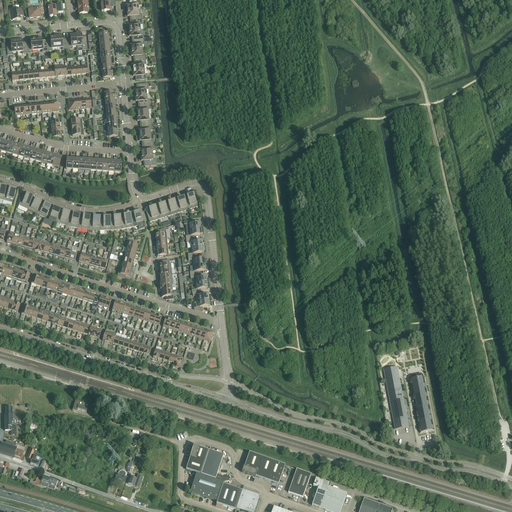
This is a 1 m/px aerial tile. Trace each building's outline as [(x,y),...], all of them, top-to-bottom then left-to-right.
[(83,2),(83,0),(81,1),(81,2),(78,2),(78,7),(78,10),(79,10),(79,15),(87,14),(87,13),(88,13),(88,9),(87,9),(87,8),(89,8),(88,1),(83,2)] [(109,8),(113,8),(111,0),(108,0),(108,1),(101,2),(101,4),(102,12),(109,12),(109,8)] [(138,11),(138,6),(140,5),(139,0),(129,1),(129,6),(126,6),(127,12),(138,11)] [(48,7),(48,10),(48,11),(49,11),(49,18),(56,17),(56,14),(63,13),(62,5),(57,5),(57,9),(56,9),(55,7),(48,7)] [(28,9),(25,9),(26,14),(29,14),(29,19),(34,19),(34,20),(36,19),(40,18),(40,13),(43,13),(42,7),(38,7),(37,9),(37,10),(37,11),(29,11),(28,9)] [(12,21),(20,20),(20,15),(23,15),(22,9),(19,9),(19,10),(13,11),(13,10),(9,10),(9,16),(12,16),(12,21)] [(141,20),(141,15),(138,16),(138,11),(127,12),(128,17),(130,17),(131,21),(141,20)] [(140,31),(139,26),(142,25),(141,20),(131,21),(131,26),(128,26),(129,32),(140,31)] [(143,40),(143,35),(140,36),(140,31),(129,32),(129,37),(132,37),(133,41),(143,40)] [(108,40),(108,38),(109,38),(108,33),(104,33),(104,34),(99,35),(99,41),(108,40)] [(81,35),(76,36),(77,47),(77,49),(82,49),(87,48),(86,38),(82,38),(81,35)] [(77,47),(76,36),(70,36),(71,39),(66,40),(67,50),(72,50),(72,47),(77,47)] [(66,40),(62,40),(62,37),(56,38),(57,49),(62,48),(62,51),(67,50),(66,40)] [(57,49),(56,38),(50,38),(51,41),(46,42),(47,52),(52,52),(52,49),(57,49)] [(46,42),(42,42),(42,39),(36,40),(37,51),(42,50),(42,53),(47,52),(46,42)] [(37,51),(36,40),(30,40),(31,43),(26,43),(27,54),(32,54),(32,51),(37,51)] [(142,50),(141,45),(144,45),(143,40),(133,41),(133,46),(130,46),(131,52),(142,50)] [(26,43),(22,44),(22,41),(16,42),(17,53),(22,52),(22,55),(27,54),(26,43)] [(17,53),(16,42),(11,42),(11,45),(6,45),(7,56),(12,56),(12,53),(17,53)] [(145,60),(145,55),(142,56),(142,50),(131,52),(131,57),(134,57),(135,61),(145,60)] [(144,70),(143,65),(146,65),(145,60),(135,61),(135,66),(132,66),(133,71),(144,70)] [(65,69),(65,67),(54,68),(54,70),(55,70),(55,78),(57,78),(64,78),(66,77),(65,69)] [(144,75),(144,70),(133,71),(133,77),(136,77),(136,81),(147,80),(147,75),(144,75)] [(112,72),(102,73),(103,80),(107,80),(107,79),(112,78),(112,77),(113,76),(112,72)] [(146,95),(146,90),(148,90),(148,84),(137,85),(137,91),(135,91),(135,97),(146,95)] [(150,105),(149,100),(147,100),(146,95),(135,97),(136,102),(138,102),(139,106),(150,105)] [(148,115),(148,110),(150,110),(150,105),(139,106),(139,111),(137,111),(137,116),(148,115)] [(152,125),(151,120),(149,120),(148,115),(137,116),(138,122),(140,122),(141,126),(152,125)] [(150,135),(150,130),(152,130),(152,125),(141,126),(141,130),(139,131),(139,136),(150,135)] [(153,145),(153,140),(151,140),(150,135),(139,136),(140,142),(142,142),(143,146),(153,145)] [(10,142),(4,141),(1,152),(6,154),(10,142)] [(15,144),(10,142),(6,154),(12,155),(15,144)] [(21,145),(15,144),(12,155),(18,157),(21,145)] [(27,147),(21,145),(18,157),(24,159),(27,147)] [(152,155),(152,150),(154,150),(153,145),(143,146),(143,150),(140,151),(141,156),(152,155)] [(33,149),(27,147),(24,159),(30,160),(33,149)] [(38,150),(33,149),(30,160),(35,162),(38,150)] [(44,152),(38,150),(35,162),(41,163),(44,152)] [(50,153),(44,152),(41,163),(47,165),(50,153)] [(56,155),(50,153),(47,165),(53,167),(56,155)] [(62,157),(56,155),(53,167),(59,168),(62,157)] [(145,167),(155,166),(155,160),(153,160),(152,155),(141,156),(142,162),(144,162),(145,167)] [(3,201),(12,204),(16,192),(9,190),(9,191),(6,190),(3,201)] [(188,211),(197,208),(196,203),(197,203),(197,197),(196,197),(194,198),(193,195),(187,198),(187,199),(184,200),(188,211)] [(32,200),(33,198),(26,196),(26,197),(22,196),(19,206),(27,210),(32,200)] [(184,200),(184,199),(177,201),(178,202),(175,203),(178,214),(188,211),(184,200)] [(35,201),(32,200),(27,210),(36,214),(41,204),(42,203),(35,200),(35,201)] [(175,203),(174,202),(168,204),(168,205),(165,206),(169,217),(178,214),(175,203)] [(41,204),(36,214),(45,219),(50,209),(51,208),(44,205),(44,206),(41,204)] [(165,206),(165,205),(158,207),(159,208),(156,209),(159,220),(169,217),(165,206)] [(156,209),(155,208),(149,210),(149,211),(146,212),(150,223),(159,220),(156,209)] [(45,219),(43,222),(54,226),(55,223),(60,212),(54,209),(53,210),(50,209),(45,219)] [(69,216),(70,215),(63,213),(63,214),(60,213),(55,223),(66,227),(69,216)] [(144,225),(140,213),(134,215),(134,216),(131,217),(133,228),(144,225)] [(79,218),(80,217),(73,215),(73,217),(69,216),(66,227),(77,229),(79,218)] [(131,217),(130,216),(124,217),(124,218),(121,219),(120,219),(121,230),(133,228),(131,217)] [(90,220),(90,218),(83,217),(83,219),(79,218),(77,229),(88,231),(90,220)] [(100,220),(100,219),(93,218),(93,220),(90,220),(88,231),(99,232),(100,220)] [(121,219),(120,218),(113,218),(114,220),(110,220),(110,231),(121,230),(120,219),(121,219)] [(110,220),(110,219),(103,219),(103,220),(100,220),(99,232),(110,231),(110,220)] [(184,222),(184,226),(186,226),(186,231),(201,229),(201,226),(200,226),(200,223),(199,223),(199,224),(191,225),(191,221),(184,222)] [(201,229),(186,231),(187,237),(186,237),(186,240),(193,239),(193,236),(201,235),(201,236),(201,233),(201,229)] [(168,256),(166,231),(158,232),(158,235),(154,235),(155,239),(156,239),(156,243),(155,243),(156,249),(157,249),(157,253),(156,253),(157,258),(162,258),(161,256),(168,256)] [(10,233),(7,244),(10,245),(10,244),(12,244),(15,234),(10,233)] [(15,234),(12,244),(14,245),(14,246),(17,247),(20,236),(15,234)] [(20,236),(17,247),(21,248),(21,247),(23,247),(25,239),(26,237),(20,236)] [(25,239),(23,247),(25,248),(24,249),(28,250),(31,238),(30,240),(25,239)] [(36,240),(31,238),(28,250),(31,250),(33,250),(36,240)] [(203,247),(203,244),(202,244),(202,241),(201,241),(201,242),(193,242),(193,239),(186,240),(186,244),(191,243),(191,249),(203,247)] [(41,241),(36,240),(33,250),(35,251),(35,252),(38,253),(41,241)] [(46,244),(47,242),(41,240),(41,241),(38,253),(41,254),(42,252),(43,253),(46,244)] [(138,246),(134,245),(135,242),(128,240),(127,243),(129,244),(127,249),(136,251),(136,249),(137,249),(138,246)] [(195,257),(195,254),(203,253),(203,254),(203,251),(204,251),(203,247),(191,249),(192,254),(188,255),(188,258),(195,257)] [(67,249),(62,248),(59,258),(62,259),(62,258),(64,259),(67,249)] [(127,249),(126,248),(125,254),(126,254),(135,257),(136,253),(135,253),(136,251),(127,249)] [(69,261),(73,262),(73,261),(75,262),(78,252),(72,251),(69,261)] [(87,255),(81,253),(79,263),(81,263),(81,264),(84,265),(87,255)] [(92,256),(87,255),(84,265),(87,266),(87,265),(89,266),(92,256)] [(205,265),(205,261),(204,261),(204,259),(203,259),(195,260),(195,257),(188,258),(188,261),(193,261),(193,266),(205,265)] [(102,259),(97,258),(94,268),(98,269),(98,268),(100,269),(102,259)] [(122,258),(121,263),(122,264),(123,264),(132,267),(133,264),(133,262),(133,261),(124,259),(122,258)] [(108,261),(102,259),(100,269),(102,269),(101,270),(105,271),(108,261)] [(169,264),(169,261),(161,262),(162,265),(158,266),(158,269),(159,269),(159,271),(171,270),(171,264),(169,264)] [(123,264),(122,264),(120,269),(122,270),(122,269),(130,272),(130,270),(131,270),(132,267),(123,264)] [(205,271),(205,269),(206,269),(205,265),(193,266),(194,272),(190,273),(190,276),(197,275),(197,272),(205,271)] [(6,278),(9,269),(4,267),(1,275),(1,277),(6,278)] [(14,270),(9,269),(6,278),(11,280),(14,270)] [(130,272),(122,269),(122,270),(120,274),(118,274),(117,277),(125,280),(125,276),(129,277),(130,274),(129,274),(130,272)] [(11,280),(16,282),(19,272),(14,270),(11,280)] [(16,282),(21,283),(25,273),(24,273),(24,274),(19,272),(16,282)] [(21,283),(27,285),(27,283),(30,275),(25,273),(21,283)] [(207,283),(207,279),(206,279),(206,277),(197,278),(197,275),(190,276),(190,279),(195,279),(195,284),(207,283)] [(199,293),(199,290),(207,289),(207,287),(208,287),(207,283),(195,284),(196,290),(192,290),(192,294),(199,293)] [(65,286),(65,287),(60,285),(57,293),(56,295),(61,297),(62,295),(65,286)] [(171,292),(170,291),(162,292),(162,294),(161,295),(162,298),(166,298),(166,301),(173,300),(173,296),(171,297),(171,292)] [(209,301),(209,297),(208,297),(208,295),(199,296),(199,293),(192,294),(193,297),(197,297),(197,302),(209,301)] [(10,300),(5,298),(2,308),(7,310),(10,300)] [(98,306),(97,308),(108,312),(111,302),(109,301),(103,299),(101,298),(98,306)] [(196,302),(196,308),(194,308),(194,311),(201,313),(201,308),(209,307),(209,305),(210,305),(209,301),(197,302),(196,302)] [(125,306),(124,306),(124,305),(117,303),(117,304),(115,303),(112,313),(122,317),(123,315),(123,314),(125,306)] [(30,306),(25,304),(24,307),(21,315),(27,317),(30,306)] [(34,310),(35,308),(30,306),(27,317),(27,316),(32,318),(34,310)] [(40,309),(39,312),(34,310),(32,318),(37,320),(40,309)] [(45,311),(40,309),(37,320),(42,321),(45,311)] [(51,313),(45,311),(42,321),(47,323),(50,315),(51,313)] [(61,316),(56,314),(55,317),(52,325),(57,327),(61,316)] [(66,318),(61,316),(57,327),(62,328),(66,318)] [(75,323),(73,331),(78,333),(81,325),(81,323),(76,321),(75,323)] [(86,325),(81,323),(81,325),(78,333),(83,335),(86,325)] [(92,326),(86,325),(83,335),(88,336),(88,337),(92,326)] [(102,330),(92,326),(88,337),(90,337),(90,338),(97,340),(97,339),(99,340),(102,330)] [(116,337),(116,335),(106,331),(102,341),(104,342),(111,344),(113,345),(116,337)] [(204,341),(210,343),(213,333),(207,331),(206,333),(207,333),(204,341)] [(182,358),(176,356),(174,364),(173,364),(173,366),(179,368),(182,358)] [(397,368),(384,371),(387,387),(396,430),(408,427),(405,410),(406,410),(406,407),(404,407),(400,384),(397,368)] [(411,380),(410,380),(414,401),(413,403),(415,404),(421,434),(434,431),(428,401),(427,402),(426,399),(428,399),(424,378),(423,378),(423,376),(421,374),(412,376),(410,378),(411,380)] [(75,401),(73,411),(77,412),(78,410),(86,413),(87,410),(88,410),(89,405),(75,401)] [(5,427),(12,427),(12,423),(13,423),(13,416),(12,416),(12,408),(6,408),(5,416),(5,427)] [(37,431),(38,424),(35,424),(35,423),(27,422),(27,428),(30,429),(31,430),(34,430),(37,431)] [(12,427),(5,427),(5,432),(10,432),(10,433),(10,435),(16,435),(17,435),(16,427),(14,427),(12,427)] [(0,448),(0,455),(12,459),(20,462),(21,461),(23,462),(24,458),(22,457),(23,452),(16,449),(18,445),(6,442),(5,445),(2,444),(0,448)] [(200,475),(208,451),(199,448),(199,447),(194,446),(189,458),(190,458),(186,470),(200,475)] [(223,456),(209,451),(201,475),(224,483),(229,482),(228,477),(224,478),(217,475),(223,456)] [(249,453),(244,467),(243,467),(241,473),(255,478),(255,477),(278,485),(285,466),(249,453)] [(30,465),(37,467),(39,462),(36,461),(37,458),(33,456),(30,465)] [(303,498),(311,475),(296,470),(288,493),(303,498)] [(124,473),(122,472),(120,473),(119,475),(117,474),(115,480),(125,484),(127,478),(125,477),(126,475),(124,473)] [(223,483),(196,474),(190,492),(189,491),(188,494),(191,495),(192,494),(216,502),(223,483)] [(128,485),(134,487),(134,486),(137,487),(141,477),(138,476),(137,479),(134,478),(134,476),(131,475),(128,485)] [(50,480),(43,477),(42,480),(40,479),(38,485),(47,488),(50,480)] [(321,509),(325,497),(329,487),(328,487),(329,483),(316,479),(313,487),(318,488),(312,506),(321,509)] [(58,482),(50,480),(47,488),(55,491),(58,482)] [(241,491),(223,485),(216,504),(235,511),(241,491)] [(343,503),(347,494),(329,487),(325,497),(343,503)] [(255,511),(260,497),(242,491),(236,510),(241,511),(255,511)] [(340,511),(343,503),(325,497),(321,509),(329,511),(340,511)] [(376,511),(379,504),(365,499),(359,511),(376,511)]
